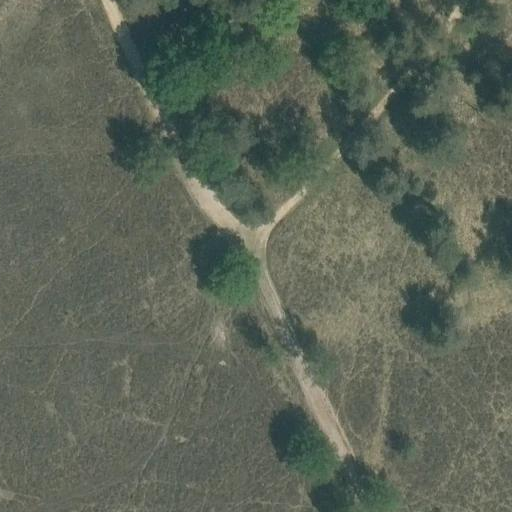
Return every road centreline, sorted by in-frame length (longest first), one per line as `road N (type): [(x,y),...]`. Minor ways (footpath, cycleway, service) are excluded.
road 1 (track): [(241,243),(372,511)]
road 2 (track): [(104,0),(207,202),(241,243)]
